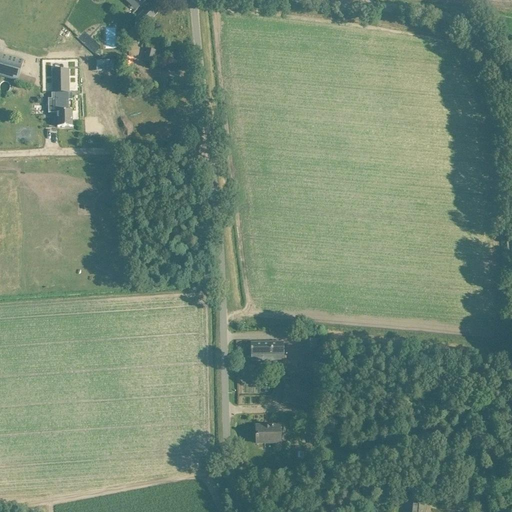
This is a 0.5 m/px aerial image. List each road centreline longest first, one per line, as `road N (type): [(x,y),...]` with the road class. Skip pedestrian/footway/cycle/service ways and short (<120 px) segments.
road 1 (unclassified): [(242,511),(225,457),(220,253),(190,0)]
road 2 (unclassified): [(511,74),(465,20),(316,0)]
